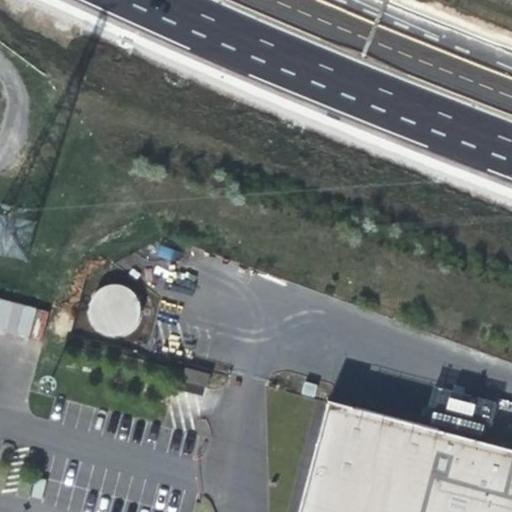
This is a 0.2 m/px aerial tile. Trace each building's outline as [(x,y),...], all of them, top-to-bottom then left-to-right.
[(140,315),(140,310),(140,307),(138,302),(136,298),(134,296),(131,292),(128,290),(124,288),(120,287),(114,287),(108,287),(101,291),(95,296),(92,302),(90,309),(90,317),(94,326),(96,328),(100,332),(105,334),(107,336),(109,336),(113,337),(118,337),(122,336),(126,334),(132,330),(134,329),(136,326),(138,321),(139,318),(140,315)] [(0,330),(40,340),(47,310),(0,298),(0,330)] [(207,388),(210,375),(186,370),(182,381),(207,388)] [(444,425),(451,398),(453,392),(435,388),(424,428),(442,433),(444,425)] [(472,432),(480,399),(453,392),(451,398),(461,401),(455,427),(444,425),(442,433),(485,444),(496,403),(490,402),(482,434),(472,432)] [(455,427),(461,401),(451,398),(444,425),(455,427)] [(482,434),(490,402),(480,399),(472,432),(482,434)] [(328,402),(299,511),(511,511),(511,451),(485,444),(442,433),(424,428),(423,428),(402,440),(387,418),(366,431),(353,409),(328,402)] [(387,418),(353,409),(366,431),(387,418)] [(402,440),(423,428),(387,418),(402,440)] [(43,498),(46,479),(36,477),(32,496),(43,498)]
